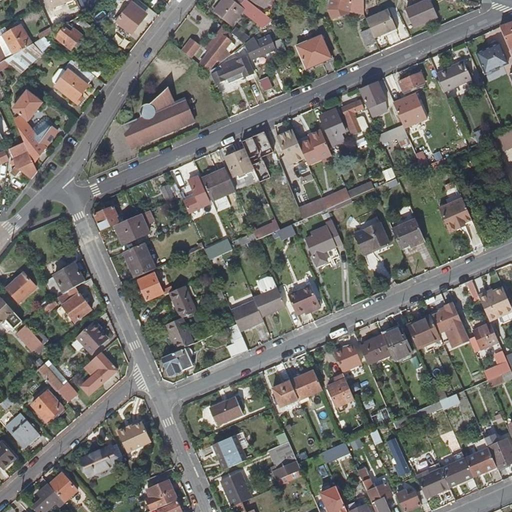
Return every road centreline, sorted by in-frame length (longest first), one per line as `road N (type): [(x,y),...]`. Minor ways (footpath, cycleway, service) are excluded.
road 1 (residential): [(511,7),(72,199)]
road 2 (residential): [(159,400),(511,248)]
road 3 (residential): [(59,182),(186,0)]
road 4 (residential): [(0,501),(147,371)]
road 5 (residential): [(72,199),(147,371)]
road 6 (residential): [(159,400),(207,511)]
